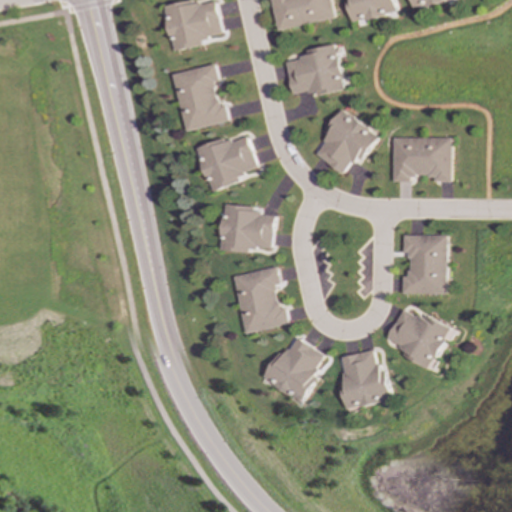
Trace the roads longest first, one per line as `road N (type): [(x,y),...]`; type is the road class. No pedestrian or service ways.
road 1 (tertiary): [(82,0),(174,371),(206,435),(268,511)]
road 2 (residential): [(511,214),(383,212),(316,195),(286,165),(247,0)]
road 3 (residential): [(316,195),(299,248),(314,317),(329,333),(351,334),(379,312),(383,212)]
